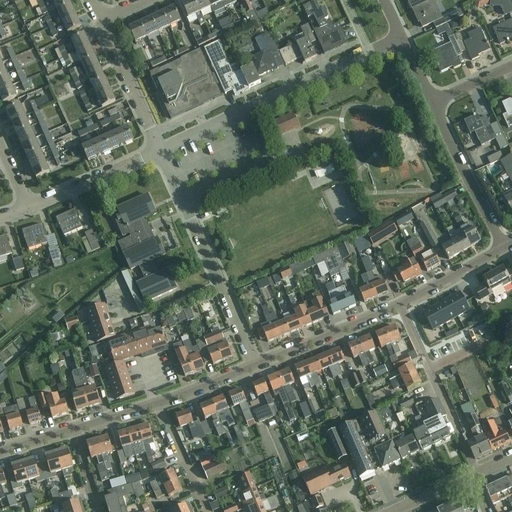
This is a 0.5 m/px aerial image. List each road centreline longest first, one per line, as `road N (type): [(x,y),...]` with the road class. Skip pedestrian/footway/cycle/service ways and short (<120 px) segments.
road 1 (residential): [(255,366),(158,150)]
road 2 (residential): [(158,149),(369,52)]
road 3 (residential): [(472,474),(400,305)]
road 4 (residential): [(504,248),(433,104)]
road 5 (residential): [(255,366),(400,305)]
road 6 (residential): [(27,208),(158,150)]
road 7 (residential): [(158,149),(99,21)]
